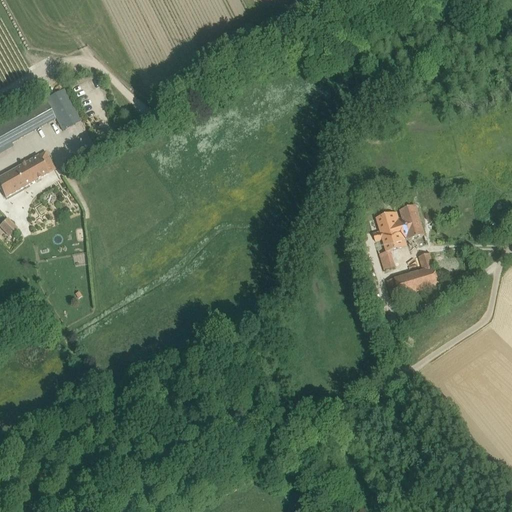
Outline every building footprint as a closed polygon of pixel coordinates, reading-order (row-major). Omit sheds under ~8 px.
[(65,89),(45,100),(56,120),(62,132),(82,121),(65,89)] [(0,189),(5,198),(54,171),(43,152),(0,176),(0,189)] [(511,223),(511,207),(497,214),(502,228),(511,223)] [(385,272),(394,269),(396,269),(391,251),(407,245),(405,239),(408,238),(409,241),(425,236),(416,208),(367,223),(371,237),(374,236),(385,272)] [(9,237),(17,230),(8,220),(0,227),(9,237)] [(423,272),(388,282),(393,301),(440,287),(431,255),(419,258),(423,272)]
